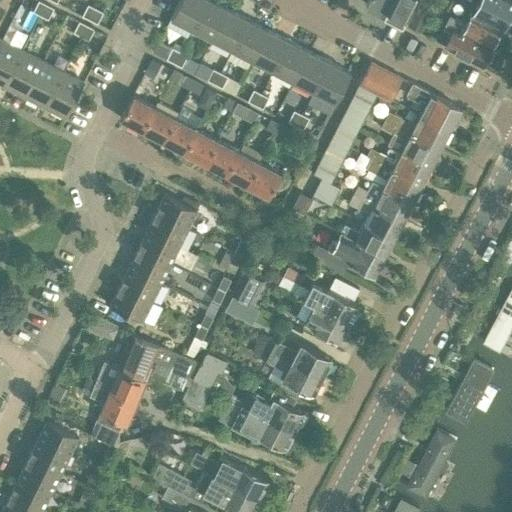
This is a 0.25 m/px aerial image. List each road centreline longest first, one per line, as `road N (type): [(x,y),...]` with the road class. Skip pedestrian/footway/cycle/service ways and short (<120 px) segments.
road 1 (residential): [(315,473),(503,114)]
road 2 (residential): [(330,511),(511,161)]
road 3 (residential): [(36,364),(106,221),(86,176),(97,129)]
road 4 (residential): [(503,114),(286,0)]
road 5 (residential): [(261,213),(97,129)]
road 6 (residential): [(150,415),(315,473)]
road 7 (residential): [(97,129),(141,50),(130,37),(148,0)]
